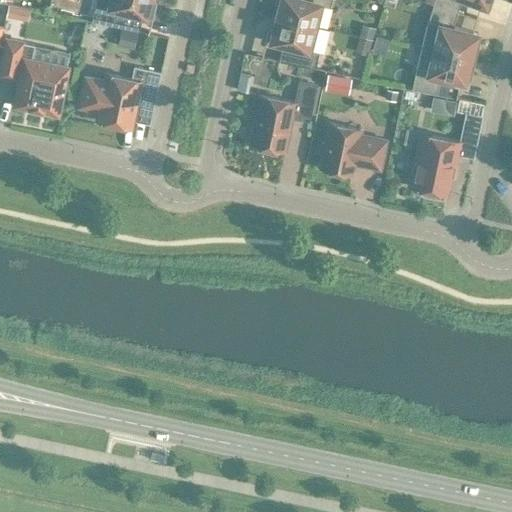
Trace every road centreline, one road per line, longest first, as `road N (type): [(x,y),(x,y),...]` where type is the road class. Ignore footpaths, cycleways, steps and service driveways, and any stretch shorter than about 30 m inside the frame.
road 1 (secondary): [(0,397),(511,504)]
road 2 (residential): [(203,190),(466,244)]
road 3 (residential): [(511,51),(466,244)]
road 4 (residential): [(203,190),(244,0)]
road 5 (residential): [(195,0),(152,177)]
road 6 (residential): [(0,143),(152,177)]
